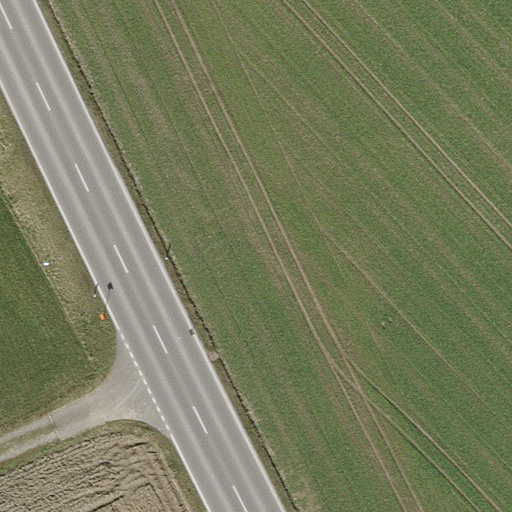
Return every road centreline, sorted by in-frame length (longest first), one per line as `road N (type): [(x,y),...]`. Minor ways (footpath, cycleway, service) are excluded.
road 1 (primary): [(5,0),(251,511)]
road 2 (track): [(0,453),(179,372)]
